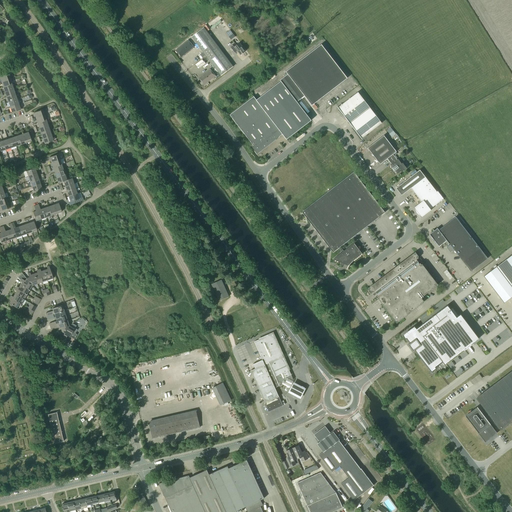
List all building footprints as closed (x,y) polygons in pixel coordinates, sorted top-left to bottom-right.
[(216,34),(218,32),(211,23),(209,25),(216,34)] [(206,56),(218,47),(204,28),(191,37),(206,56)] [(188,42),(175,51),(180,58),(193,48),(188,42)] [(237,51),(240,55),(245,51),(241,45),(238,47),(235,43),(230,47),(235,53),(237,51)] [(288,74),(280,80),(280,81),(256,100),(254,97),(230,115),(253,146),(252,147),(257,153),(262,149),(262,150),(282,134),(286,140),(311,120),(297,102),(304,96),(312,106),(347,78),(321,45),(286,72),(288,74)] [(233,67),(218,47),(206,56),(221,76),(233,67)] [(209,70),(197,78),(203,86),(215,77),(209,70)] [(0,78),(1,82),(10,79),(8,74),(0,76),(0,78)] [(10,79),(1,82),(3,87),(12,84),(10,79)] [(13,89),(12,84),(3,87),(5,92),(13,89)] [(13,89),(5,92),(6,97),(15,94),(13,89)] [(349,123),(370,108),(358,92),(338,108),(338,107),(337,107),(339,110),(338,111),(345,119),(346,118),(349,123)] [(17,99),(15,94),(6,97),(8,102),(17,99)] [(17,99),(8,102),(10,107),(19,104),(17,99)] [(19,104),(10,107),(12,113),(20,110),(19,104)] [(370,108),(349,123),(353,128),(352,130),(360,141),(367,136),(366,135),(382,123),(370,108)] [(35,118),(44,115),(42,110),(34,113),(35,118)] [(46,120),(44,115),(35,118),(37,123),(46,120)] [(46,120),(37,123),(39,128),(48,125),(46,120)] [(48,125),(39,128),(41,133),(49,130),(48,125)] [(49,130),(41,133),(42,138),(51,135),(49,130)] [(31,141),(28,132),(23,134),(26,143),(31,141)] [(23,134),(18,136),(21,145),(26,143),(23,134)] [(51,135),(42,138),(44,144),(53,141),(51,135)] [(18,136),(13,138),(16,146),(21,145),(18,136)] [(391,164),(397,160),(393,154),(396,152),(384,136),(367,148),(380,164),(387,159),(391,164)] [(16,146),(13,138),(8,139),(11,148),(16,146)] [(11,148),(8,139),(2,141),(5,150),(11,148)] [(58,154),(49,158),(51,163),(60,160),(58,154)] [(398,159),(397,160),(391,164),(390,165),(393,168),(392,168),(394,171),(395,171),(397,174),(401,171),(402,172),(410,165),(406,168),(402,163),(401,164),(398,159)] [(61,165),(60,160),(51,163),(53,168),(61,165)] [(63,170),(61,165),(53,168),(54,173),(63,170)] [(28,176),(37,173),(35,168),(26,171),(28,176)] [(65,175),(63,170),(54,173),(56,178),(65,175)] [(437,191),(436,192),(425,177),(420,170),(396,188),(401,195),(411,188),(421,202),(414,208),(415,209),(416,212),(418,214),(421,217),(431,210),(430,209),(443,199),(437,191)] [(345,264),(348,266),(348,267),(347,268),(347,269),(347,270),(347,269),(348,268),(348,267),(349,266),(350,266),(349,265),(350,264),(350,263),(351,263),(352,262),(353,261),(354,261),(364,253),(364,252),(362,254),(354,243),(344,251),(340,247),(385,213),(354,172),(302,212),(333,252),(339,248),(342,252),(333,259),(341,263),(340,264),(340,265),(341,265),(341,266),(342,266),(343,266),(343,265),(345,264)] [(37,173),(28,176),(30,181),(38,178),(37,173)] [(67,180),(65,175),(56,178),(58,183),(63,182),(63,181),(67,180)] [(38,178),(30,181),(31,187),(40,183),(38,178)] [(67,180),(63,181),(63,182),(65,186),(73,183),(72,178),(67,180)] [(40,183),(31,187),(33,192),(42,189),(40,183)] [(75,189),(73,183),(65,186),(66,192),(75,189)] [(77,194),(75,189),(66,192),(68,197),(77,194)] [(77,194),(68,197),(70,202),(73,201),(79,199),(77,194)] [(9,208),(7,203),(0,205),(0,210),(0,211),(9,208)] [(58,203),(53,205),(56,214),(61,212),(58,203)] [(41,219),(36,205),(34,206),(35,211),(32,212),(35,221),(41,219)] [(46,217),(43,209),(40,210),(38,205),(36,205),(41,219),(46,217)] [(53,205),(48,207),(51,216),(56,214),(53,205)] [(48,207),(43,209),(46,217),(51,216),(48,207)] [(454,250),(471,272),(488,258),(456,217),(439,230),(437,228),(431,233),(431,236),(440,248),(439,246),(446,240),(449,244),(450,245),(447,248),(450,252),(454,250)] [(33,222),(28,223),(31,232),(36,230),(33,222)] [(21,236),(18,227),(15,228),(14,223),(11,224),(16,237),(21,236)] [(31,232),(28,223),(23,225),(26,234),(31,232)] [(11,230),(8,230),(11,239),(16,237),(11,224),(9,224),(11,230)] [(26,234),(23,225),(18,227),(21,236),(26,234)] [(11,239),(8,230),(5,231),(3,226),(1,227),(6,241),(11,239)] [(397,322),(399,320),(423,302),(420,298),(436,285),(420,263),(419,264),(416,260),(418,258),(415,254),(369,289),(373,293),(375,291),(378,295),(377,296),(397,322)] [(44,270),(47,280),(52,279),(48,266),(46,267),(47,269),(44,270)] [(47,280),(44,270),(40,271),(40,269),(38,270),(42,282),(47,280)] [(37,273),(34,274),(37,284),(42,282),(38,270),(36,270),(37,273)] [(37,284),(34,274),(30,275),(29,273),(27,273),(29,277),(26,278),(32,286),(37,284)] [(32,286),(26,278),(22,274),(17,277),(20,280),(22,282),(20,285),(29,290),(32,286)] [(219,301),(229,297),(221,280),(212,284),(219,301)] [(29,290),(20,285),(18,288),(16,286),(15,288),(26,295),(29,290)] [(26,295),(15,288),(14,289),(16,291),(15,294),(24,299),(26,295)] [(24,299),(15,294),(13,297),(11,296),(10,297),(21,304),(24,299)] [(21,304),(10,297),(9,299),(11,300),(9,303),(18,308),(21,304)] [(46,317),(64,311),(62,305),(52,309),(53,311),(45,314),(46,317)] [(461,314),(458,316),(457,317),(452,311),(451,312),(450,310),(451,310),(451,309),(447,305),(416,329),(416,330),(414,328),(404,335),(406,338),(410,343),(408,344),(410,346),(412,349),(413,351),(415,350),(416,349),(431,369),(442,361),(445,365),(464,350),(471,345),(479,339),(461,314)] [(66,316),(64,311),(46,317),(47,319),(55,317),(55,319),(66,316)] [(66,316),(55,319),(56,321),(49,324),(50,327),(67,321),(66,316)] [(62,332),(69,326),(67,321),(50,327),(51,330),(58,327),(59,329),(61,329),(62,332)] [(75,333),(77,330),(74,328),(73,329),(69,326),(62,332),(64,333),(63,335),(66,337),(65,338),(72,342),(77,335),(75,333)] [(250,371),(269,412),(283,406),(275,388),(279,386),(273,372),(287,366),(284,359),(285,358),(283,354),(282,354),(273,334),(259,340),(254,342),(262,360),(253,364),(255,369),(250,371)] [(287,366),(273,372),(279,386),(283,384),(291,380),(293,380),(289,370),(287,366)] [(476,370),(468,377),(474,385),(482,378),(476,370)] [(511,371),(476,398),(485,410),(482,413),(477,407),(465,416),(480,435),(483,433),(488,440),(497,433),(496,431),(499,429),(501,431),(502,429),(511,421),(511,371)] [(212,386),(219,404),(230,400),(223,382),(212,386)] [(302,387),(294,382),(288,393),(297,397),(300,399),(306,388),(302,387)] [(149,422),(152,438),(200,427),(196,411),(149,422)] [(56,412),(47,414),(54,443),(63,441),(56,412)] [(325,426),(313,434),(319,441),(330,433),(325,426)] [(354,500),(374,485),(361,468),(360,469),(339,440),(339,439),(339,440),(335,434),(334,433),(333,432),(317,444),(323,452),(319,455),(332,472),(340,466),(349,478),(341,484),(354,500)] [(298,445),(292,448),(297,459),(301,457),(302,461),(308,459),(305,452),(302,453),(298,445)] [(297,459),(292,448),(286,451),(290,459),(287,460),(290,467),(295,465),(293,461),(297,459)] [(233,511),(253,503),(257,501),(264,498),(247,460),(228,468),(227,466),(209,474),(207,470),(189,478),(205,511),(233,511)] [(305,475),(319,469),(316,465),(303,471),(305,475)] [(305,502),(333,489),(320,473),(297,483),(305,502)] [(188,476),(170,480),(176,493),(165,498),(171,511),(205,511),(189,478),(188,476)] [(176,493),(170,480),(158,483),(165,498),(176,493)] [(336,493),(333,489),(305,502),(307,506),(310,511),(332,511),(342,508),(336,493)] [(115,491),(109,493),(110,500),(111,502),(117,501),(115,491)] [(363,511),(364,511),(372,502),(368,499),(360,509),(363,511)] [(257,501),(253,503),(256,509),(248,511),(262,511),(260,507),(257,501)]
